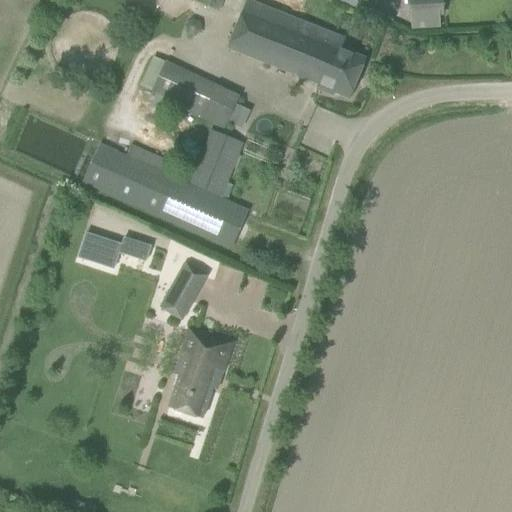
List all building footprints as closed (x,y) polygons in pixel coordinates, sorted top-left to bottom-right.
[(219,12),(223,0),(200,0),(199,4),(219,12)] [(441,0),(406,0),(408,18),(410,18),(411,30),(439,29),(439,17),(442,17),(441,0)] [(315,85),(314,90),(332,97),(334,93),(349,99),(364,62),(340,52),(344,41),(246,1),(227,50),(315,85)] [(161,63),(149,91),(225,126),(238,98),(161,63)] [(248,212),(222,201),(244,145),(211,130),(188,185),(98,145),(81,185),(231,251),(248,212)] [(84,234),(76,259),(112,271),(117,254),(144,263),(149,247),(122,239),(120,246),(84,234)] [(184,263),(171,287),(193,299),(206,274),(184,263)] [(181,321),(193,299),(173,288),(171,287),(159,309),(181,321)] [(215,391),(230,345),(194,333),(186,357),(180,355),(173,377),(178,378),(167,410),(201,420),(211,390),(215,391)]
